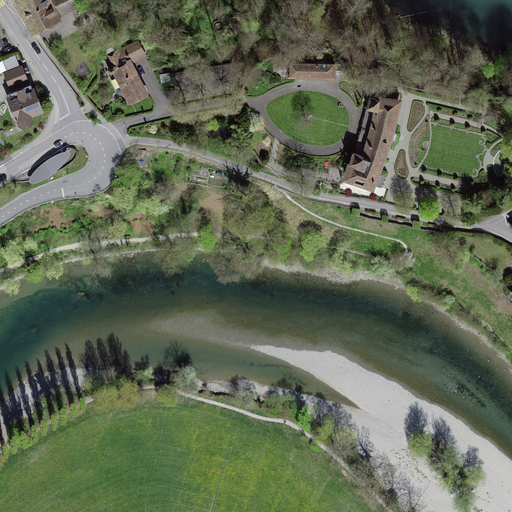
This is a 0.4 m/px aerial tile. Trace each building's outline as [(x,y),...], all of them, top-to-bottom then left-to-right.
[(19,0),(27,14),(34,29),(78,7),(75,0),(19,0)] [(148,97),(130,65),(145,56),(136,41),(109,56),(118,72),(112,75),(129,107),(148,97)] [(21,66),(17,55),(3,61),(8,71),(6,72),(11,85),(28,77),(23,66),(21,66)] [(305,62),(282,60),(281,75),(333,79),(334,64),(334,59),(305,57),(305,62)] [(237,63),(183,69),(184,80),(238,75),(237,63)] [(47,108),(37,85),(28,89),(26,84),(16,87),(19,92),(8,96),(19,121),(26,124),(33,120),(35,114),(47,108)] [(371,90),(370,96),(367,106),(368,107),(356,153),(353,152),(350,162),(351,162),(346,176),(372,185),(372,184),(381,187),(386,173),(377,170),(387,146),(392,130),(398,100),(399,93),(371,90)] [(62,152),(60,153),(54,155),(47,160),(40,165),(38,167),(34,171),(31,175),(29,179),(29,181),(29,182),(30,182),(31,183),(33,183),(37,182),(42,180),(48,177),(55,172),(62,166),(66,162),(69,158),(70,156),(70,154),(70,153),(70,152),(69,152),(67,151),(65,151),(62,152)]
